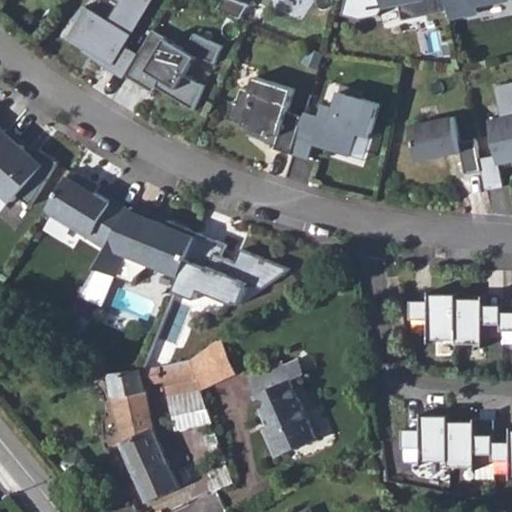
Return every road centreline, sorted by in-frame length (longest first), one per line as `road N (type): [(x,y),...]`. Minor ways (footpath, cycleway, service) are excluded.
road 1 (residential): [(0,48),(96,115),(202,170),(373,224)]
road 2 (residential): [(511,392),(398,376),(388,359),(373,224)]
road 3 (residential): [(373,224),(511,236)]
